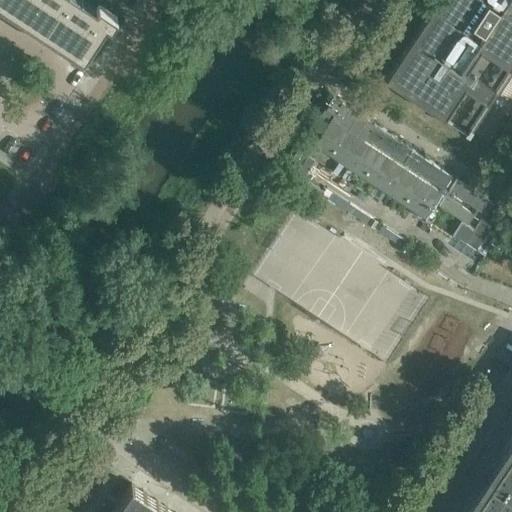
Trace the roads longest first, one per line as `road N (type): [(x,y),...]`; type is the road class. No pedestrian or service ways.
road 1 (unclassified): [(0,21),(76,69),(31,136),(0,115)]
road 2 (residential): [(224,511),(101,432)]
road 3 (residential): [(432,511),(511,399)]
